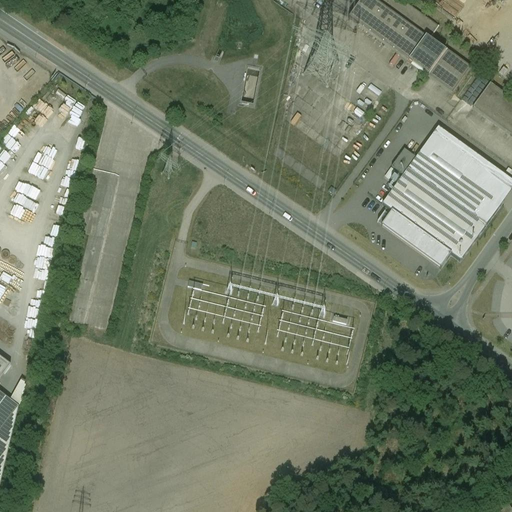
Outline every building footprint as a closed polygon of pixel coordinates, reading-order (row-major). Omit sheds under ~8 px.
[(439,28),(399,0),(360,0),(361,0),(347,19),(408,62),(425,39),(429,42),(439,28)] [(444,53),(429,42),(425,39),(408,62),(427,76),(444,53)] [(445,51),(444,53),(427,76),(453,95),(471,69),(445,51)] [(511,101),(490,85),(472,108),(511,137),(511,101)] [(415,159),(407,170),(485,226),(511,189),(511,185),(436,130),(415,159)] [(390,168),(402,177),(407,170),(415,159),(403,150),(390,168)] [(485,226),(407,170),(402,177),(399,181),(395,186),(380,206),(389,213),(449,256),(459,263),(485,226)] [(395,186),(399,181),(392,176),(388,181),(395,186)] [(449,256),(389,213),(380,226),(441,270),(449,256)] [(0,377),(10,365),(0,357),(0,377)]
